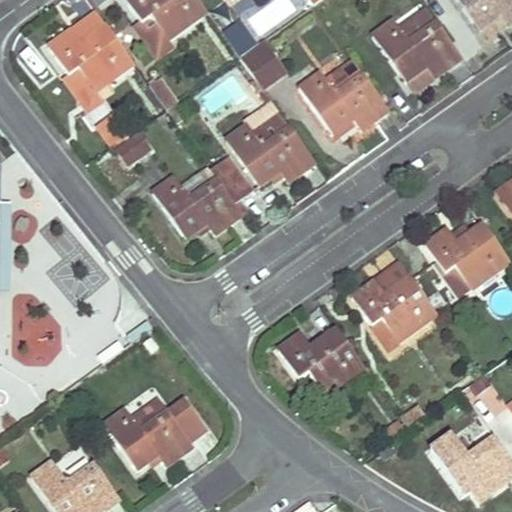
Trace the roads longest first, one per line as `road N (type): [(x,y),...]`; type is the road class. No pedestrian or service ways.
road 1 (residential): [(511,81),(179,311)]
road 2 (residential): [(210,351),(511,130)]
road 3 (residential): [(0,94),(179,311)]
road 4 (residential): [(273,434),(180,511)]
